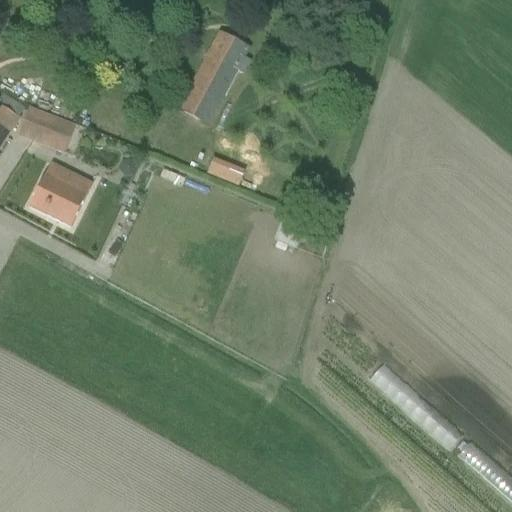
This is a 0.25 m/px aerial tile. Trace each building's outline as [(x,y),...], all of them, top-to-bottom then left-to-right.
[(176,112),(209,128),(249,50),(217,33),(176,112)] [(0,109),(0,147),(17,120),(0,109)] [(27,109),(24,118),(16,137),(64,155),(74,127),(27,109)] [(242,171),(212,158),(206,174),(236,186),(242,171)] [(28,209),(70,230),(91,186),(49,165),(28,209)] [(268,223),(260,246),(282,254),(291,231),(268,223)]
